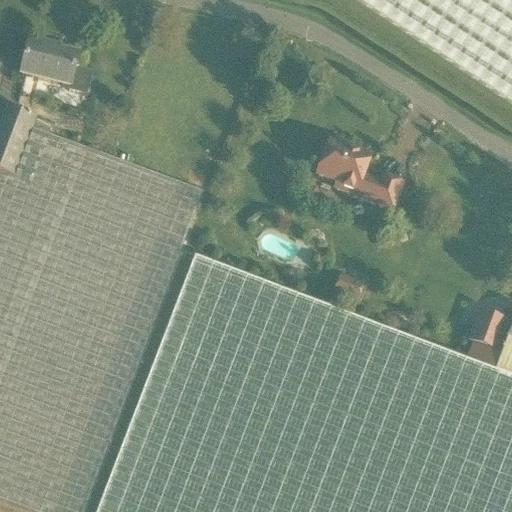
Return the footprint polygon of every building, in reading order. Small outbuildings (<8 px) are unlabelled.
[(511,0),(371,0),(511,94),(511,0)] [(92,78),(75,74),(79,58),(48,48),(30,43),(21,79),(69,91),(68,96),(86,100),(92,78)] [(51,126),(36,120),(7,110),(0,129),(0,175),(14,181),(34,129),(49,135),(51,126)] [(14,181),(0,175),(0,502),(26,511),(84,511),(202,196),(48,137),(49,135),(34,129),(14,181)] [(317,179),(318,179),(338,187),(336,192),(393,214),(403,188),(383,180),(381,187),(364,180),(370,163),(347,154),(349,148),(336,143),(333,149),(329,147),(317,179)] [(511,511),(511,382),(495,376),(195,261),(98,511),(511,511)] [(340,279),(331,302),(356,311),(365,288),(340,279)] [(507,325),(480,315),(469,344),(496,355),(507,325)] [(511,330),(501,358),(495,374),(495,376),(511,382),(511,330)] [(495,374),(501,358),(472,347),(466,363),(495,374)]
